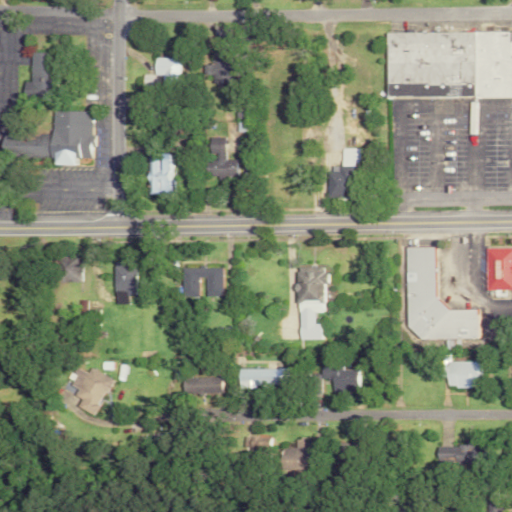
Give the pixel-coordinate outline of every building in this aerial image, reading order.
[(380,31),(381,96),(511,95),(511,30),(380,31)] [(27,82),(20,82),(21,100),(52,99),(51,51),(27,51),(27,82)] [(228,83),(229,55),(202,54),(202,82),(228,83)] [(176,58),(150,57),(150,74),(158,74),(158,90),(175,91),(176,58)] [(89,110),(50,110),(49,133),(31,133),(31,157),(51,157),(51,162),(70,162),(70,157),(88,157),(89,110)] [(231,159),(221,159),(220,136),(204,137),(205,157),(201,157),(201,177),(232,176),(231,159)] [(323,196),(348,196),(349,165),(354,165),(354,148),(337,147),(337,166),(324,165),(323,196)] [(143,193),(168,192),(167,152),(142,153),(143,193)] [(472,309),(441,309),(440,300),(431,300),(430,246),(401,246),(402,328),(412,328),(412,339),(441,339),(441,348),(456,348),(456,338),(472,338),(472,309)] [(480,247),(510,247),(510,289),(480,290),(480,247)] [(78,254),(53,255),(54,282),(79,281),(78,254)] [(112,264),(111,303),(126,304),(126,294),(133,295),(133,264),(112,264)] [(317,338),(317,323),(311,323),(311,312),(321,312),(321,266),(293,267),(294,339),(317,338)] [(220,267),(180,267),(180,296),(197,296),(197,278),(204,278),(204,296),(220,296),(220,267)] [(446,361),(446,353),(435,353),(435,378),(442,378),(442,387),(477,387),(477,361),(446,361)] [(357,369),(340,370),(340,365),(317,366),(317,375),(310,375),(310,393),(318,393),(318,380),(328,379),(328,390),(357,390),(357,369)] [(88,368),(85,372),(75,367),(67,385),(74,388),(71,395),(78,398),(74,406),(92,415),(109,378),(88,368)] [(235,368),(235,387),(284,386),(284,368),(235,368)] [(182,393),(220,393),(221,377),(182,377),(182,393)] [(270,439),(242,435),(240,454),(268,458),(270,439)] [(275,448),(276,470),(306,469),(305,441),(291,441),(292,447),(275,448)] [(330,457),(350,458),(350,443),(331,442),(330,457)] [(475,461),(474,443),(433,445),(434,463),(475,461)] [(482,511),(499,511),(500,500),(483,499),(482,511)]
